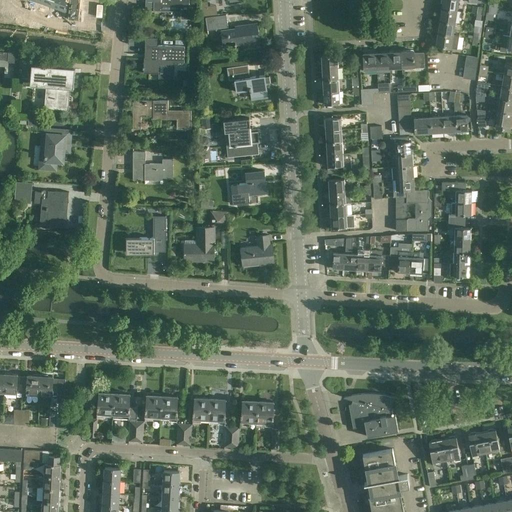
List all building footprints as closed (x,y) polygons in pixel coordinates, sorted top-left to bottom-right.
[(51,0),(57,2),(57,0),(69,4),(68,18),(79,20),(80,0),(51,0)] [(145,0),(154,1),(153,10),(189,11),(188,0),(145,0)] [(442,0),(441,8),(448,9),(456,11),(458,0),(442,0)] [(441,8),(439,21),(455,23),(456,11),(448,9),(441,8)] [(228,31),(226,15),(205,18),(207,30),(215,29),(216,32),(221,32),(223,46),(234,44),(235,46),(236,46),(236,45),(244,44),(244,47),(260,45),(257,23),(243,25),(244,28),(228,31)] [(439,21),(437,33),(453,35),(455,23),(439,21)] [(437,33),(435,46),(457,49),(459,36),(453,35),(437,33)] [(502,35),(499,52),(511,53),(511,36),(510,36),(502,35)] [(144,66),(144,69),(145,69),(144,73),(159,73),(159,79),(168,79),(169,62),(175,62),(184,63),(185,47),(158,46),(147,45),(147,54),(150,54),(150,59),(145,59),(145,66),(144,66)] [(401,52),(401,67),(414,66),(414,68),(424,67),(423,52),(414,53),(413,51),(401,52)] [(388,52),(375,53),(376,68),(389,68),(388,52)] [(389,68),(401,67),(401,52),(388,52),(389,68)] [(376,68),(375,53),(363,54),(364,69),(376,68)] [(321,68),(338,67),(337,55),(320,56),(321,68)] [(511,75),(511,62),(505,61),(503,74),(511,75)] [(70,88),(72,88),(73,88),(75,68),(32,65),(30,85),(46,86),(44,108),(68,110),(70,88)] [(248,66),(227,69),(228,81),(234,80),(236,92),(249,90),(251,100),(268,98),(266,83),(270,83),(269,77),(265,77),(264,75),(249,77),(248,66)] [(338,79),(338,67),(321,68),(322,80),(338,79)] [(511,87),(511,75),(503,74),(502,86),(511,87)] [(322,80),(322,92),(339,91),(338,79),(322,80)] [(378,88),(378,93),(391,93),(390,82),(384,82),(384,88),(378,88)] [(511,100),(511,87),(502,86),(500,98),(511,100)] [(361,100),(373,99),(373,94),(378,93),(378,88),(361,89),(361,100)] [(339,91),(322,92),(323,105),(340,104),(339,91)] [(511,112),(511,100),(500,98),(498,111),(511,112)] [(133,100),(133,128),(141,128),(141,116),(179,116),(179,128),(191,128),(191,110),(168,110),(168,100),(133,100)] [(477,109),(478,127),(486,127),(485,110),(477,109)] [(511,125),(511,120),(511,112),(498,111),(496,123),(495,129),(510,131),(511,125)] [(456,131),(469,130),(467,115),(455,116),(456,131)] [(442,116),(430,117),(431,132),(443,132),(442,116)] [(443,132),(448,131),(456,131),(455,116),(448,116),(442,116),(443,132)] [(325,131),(341,130),(340,117),(324,118),(325,131)] [(415,133),(431,132),(430,117),(414,118),(415,133)] [(249,118),(223,120),(224,132),(229,132),(230,145),(234,145),(234,146),(237,146),(237,145),(242,144),(243,155),(258,153),(257,143),(260,143),(258,131),(250,131),(249,118)] [(40,146),(39,156),(41,156),(40,168),(55,169),(56,161),(63,161),(64,142),(69,143),(70,132),(43,129),(42,146),(40,146)] [(342,142),(341,130),(325,131),(325,143),(342,142)] [(391,155),(396,154),(411,153),(410,137),(395,138),(396,149),(390,150),(391,155)] [(325,143),(326,154),(343,153),(342,142),(325,143)] [(145,164),(145,159),(145,151),(133,151),(133,169),(139,169),(139,173),(133,173),(133,180),(145,180),(145,178),(151,178),(151,180),(153,180),(153,178),(162,178),(162,180),(173,180),(173,159),(162,159),(163,164),(145,164)] [(348,153),(343,153),(326,154),(327,167),(343,166),(343,169),(351,169),(350,156),(348,156),(348,153)] [(396,154),(397,167),(412,166),(411,153),(396,154)] [(198,154),(189,154),(189,163),(198,163),(198,154)] [(397,167),(391,167),(392,179),(393,179),(394,179),(413,178),(412,166),(397,167)] [(263,171),(246,172),(249,194),(265,193),(264,181),(263,171)] [(394,179),(393,179),(393,191),(393,197),(395,197),(407,197),(407,202),(416,202),(420,206),(419,214),(415,218),(408,218),(406,220),(406,231),(428,231),(428,219),(432,216),(432,201),(428,198),(428,190),(414,190),(413,178),(394,179)] [(328,192),(345,191),(344,179),(328,180),(328,192)] [(381,180),(373,181),(373,198),(382,198),(381,180)] [(16,181),(14,199),(30,201),(32,182),(16,181)] [(442,182),(442,190),(455,190),(455,202),(472,203),(472,190),(466,190),(466,182),(442,182)] [(69,191),(35,189),(34,203),(46,204),(45,218),(51,219),(51,224),(65,225),(67,199),(68,199),(69,191)] [(328,192),(329,204),(346,203),(350,203),(350,198),(345,197),(345,191),(328,192)] [(464,221),(464,215),(471,215),(472,203),(455,202),(452,202),(451,214),(449,214),(448,221),(464,221)] [(329,204),(330,216),(346,215),(346,203),(329,204)] [(228,212),(211,212),(211,226),(228,226),(228,212)] [(346,215),(330,216),(330,228),(347,227),(346,215)] [(129,238),(126,238),(126,254),(130,254),(154,254),(154,252),(166,252),(166,216),(165,216),(165,225),(153,225),(153,233),(153,238),(129,238)] [(395,220),(395,231),(406,231),(406,220),(395,220)] [(464,228),(464,221),(448,221),(448,227),(454,228),(454,240),(471,240),(471,228),(464,228)] [(198,240),(182,240),(182,251),(185,251),(185,253),(185,260),(213,259),(213,241),(213,227),(198,227),(198,240)] [(243,266),(260,264),(261,265),(274,264),(272,244),(270,244),(269,235),(256,236),(257,245),(241,247),(243,266)] [(470,252),(471,240),(454,240),(453,252),(470,252)] [(344,269),(356,270),(357,249),(357,253),(345,252),(344,269)] [(356,270),(368,270),(370,249),(357,249),(356,270)] [(370,249),(368,270),(381,271),(381,265),(390,266),(390,255),(382,255),(382,250),(370,249)] [(397,272),(410,273),(411,252),(399,251),(398,255),(397,272)] [(332,268),(344,269),(345,252),(333,252),(332,268)] [(410,273),(422,273),(423,257),(419,256),(420,252),(411,252),(410,273)] [(470,264),(470,252),(453,252),(453,263),(450,263),(450,264),(470,264)] [(470,264),(450,264),(450,276),(455,276),(455,281),(469,282),(469,277),(470,277),(470,264)] [(4,392),(22,393),(23,377),(18,377),(18,374),(5,373),(4,392)] [(22,393),(40,394),(41,375),(28,374),(28,377),(23,377),(22,393)] [(41,375),(40,394),(57,395),(57,400),(63,401),(63,402),(64,402),(65,392),(65,379),(60,378),(59,378),(58,378),(58,380),(53,380),(53,378),(54,376),(41,375)] [(114,392),(98,392),(96,417),(105,417),(105,416),(113,416),(114,392)] [(129,419),(131,393),(114,392),(113,416),(121,416),(121,418),(129,419)] [(352,394),(347,396),(344,397),(353,400),(351,404),(348,404),(353,428),(362,426),(362,425),(365,424),(367,436),(398,430),(395,414),(390,415),(390,412),(394,397),(389,395),(385,394),(380,393),(376,393),(371,393),(366,393),(364,393),(359,393),(355,394),(352,394)] [(146,394),(144,420),(153,420),(153,419),(161,419),(162,395),(146,394)] [(178,396),(162,395),(161,419),(169,419),(169,421),(177,421),(178,396)] [(210,398),(194,397),(192,422),(201,422),(201,421),(209,421),(210,398)] [(225,424),(226,398),(210,398),(209,421),(217,421),(217,423),(225,424)] [(242,399),(240,424),(250,425),(250,423),(257,424),(258,400),(242,399)] [(274,401),(258,400),(257,424),(265,424),(265,426),(273,426),(274,401)] [(21,410),(20,424),(29,424),(30,410),(21,410)] [(89,439),(96,439),(97,419),(90,418),(89,439)] [(135,441),(137,421),(130,421),(128,441),(135,441)] [(137,421),(135,441),(142,442),(144,421),(137,421)] [(184,423),(183,444),(190,444),(191,424),(184,423)] [(231,447),(232,426),(225,426),(224,446),(231,447)] [(232,426),(231,447),(238,447),(239,426),(232,426)] [(271,449),(278,449),(280,429),(272,428),(271,449)] [(481,432),(485,452),(493,451),(494,453),(499,452),(495,429),(481,432)] [(485,452),(481,432),(467,434),(472,457),(478,456),(477,454),(485,452)] [(442,439),(446,460),(454,458),(454,461),(460,460),(456,437),(442,439)] [(446,460),(442,439),(429,442),(433,465),(439,464),(438,461),(446,460)] [(408,474),(399,476),(394,477),(391,464),(395,463),(393,448),(362,454),(368,482),(364,482),(364,483),(366,483),(369,497),(372,510),(372,511),(400,511),(395,482),(399,482),(400,487),(410,485),(408,474)] [(509,472),(506,457),(500,459),(503,473),(509,472)] [(44,463),(44,476),(60,477),(60,464),(54,463),(48,463),(44,463)] [(467,465),(470,479),(476,478),(473,463),(467,465)] [(470,479),(467,465),(461,466),(463,475),(460,475),(460,481),(470,479)] [(104,480),(119,481),(120,468),(104,467),(104,480)] [(163,483),(178,484),(179,471),(164,470),(163,483)] [(434,471),(427,472),(430,487),(436,485),(434,471)] [(20,482),(21,474),(15,474),(15,475),(11,474),(10,479),(15,479),(15,482),(20,482)] [(44,476),(43,488),(59,489),(60,477),(44,476)] [(119,493),(119,481),(104,480),(103,492),(119,493)] [(163,483),(162,495),(178,496),(178,484),(163,483)] [(43,488),(42,500),(58,501),(59,489),(43,488)] [(103,492),(103,505),(118,505),(119,493),(103,492)] [(162,495),(162,508),(177,508),(178,496),(162,495)] [(42,500),(41,511),(57,511),(58,501),(42,500)] [(508,511),(506,500),(494,502),(496,511),(508,511)] [(496,511),(494,502),(483,505),(484,511),(496,511)]
